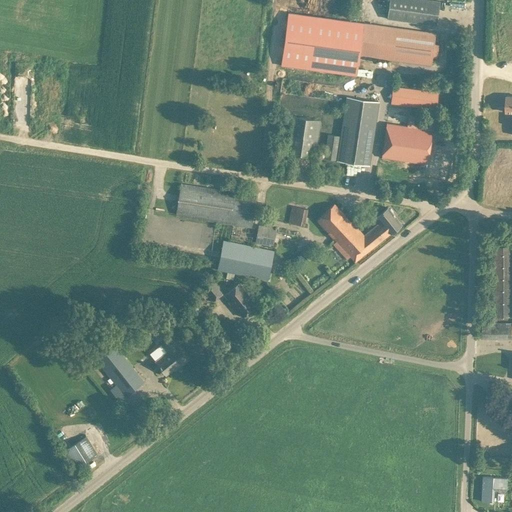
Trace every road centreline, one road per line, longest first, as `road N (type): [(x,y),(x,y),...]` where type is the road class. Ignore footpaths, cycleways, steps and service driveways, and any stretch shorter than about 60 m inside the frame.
road 1 (unclassified): [(442,207),(0,136)]
road 2 (unclassified): [(59,511),(283,332)]
road 3 (unclassified): [(283,332),(442,207)]
road 4 (unclassified): [(469,369),(283,332)]
road 5 (unclassified): [(466,182),(477,0)]
road 6 (unclassified): [(469,369),(471,212)]
road 7 (unclassified): [(464,511),(469,369)]
